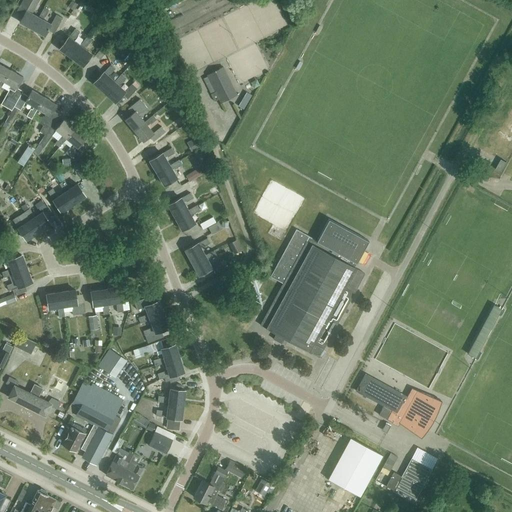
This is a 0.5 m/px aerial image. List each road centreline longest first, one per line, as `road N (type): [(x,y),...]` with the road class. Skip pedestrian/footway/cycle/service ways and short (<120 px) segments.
road 1 (residential): [(214,377),(250,368),(328,403),(455,170)]
road 2 (residential): [(138,188),(47,243),(46,254),(61,272),(163,252)]
road 3 (residential): [(138,188),(94,114),(51,72),(0,39)]
road 4 (residential): [(168,511),(208,431),(214,377)]
road 5 (secondary): [(127,511),(0,448)]
road 6 (residential): [(214,377),(163,252)]
road 7 (track): [(455,170),(511,60)]
